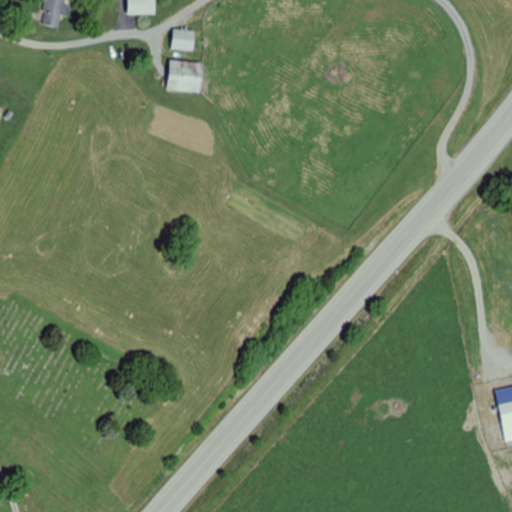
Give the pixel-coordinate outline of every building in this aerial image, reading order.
[(47,0),(42,25),(62,29),(67,0),(47,0)] [(156,0),(129,0),(129,15),(157,15),(156,0)] [(195,50),(196,30),(174,29),(173,49),(195,50)] [(202,93),(204,62),(171,60),(169,90),(202,93)] [(511,440),(511,401),(501,403),(507,441),(511,440)]
